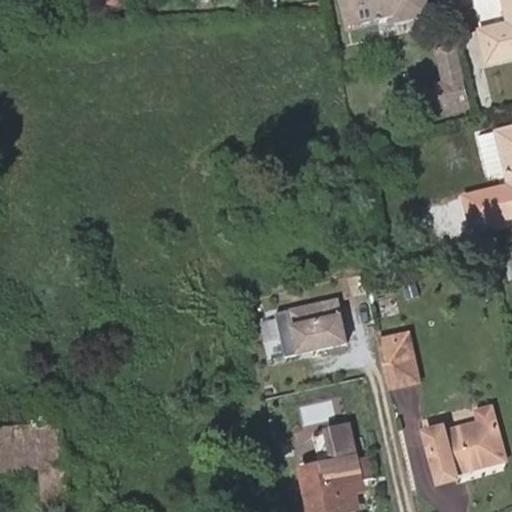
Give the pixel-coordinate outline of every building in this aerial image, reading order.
[(342,0),(348,24),(395,14),(397,22),(428,15),(427,8),(424,0),(342,0)] [(481,31),(488,63),(511,57),(511,0),(503,0),(509,24),(481,31)] [(445,85),(460,81),(452,47),(437,50),(445,85)] [(442,106),(464,101),(460,81),(445,85),(438,86),(442,106)] [(473,228),(511,218),(511,129),(498,134),(478,139),(488,178),(508,173),(511,185),(465,198),(473,228)] [(334,301),(272,315),(282,359),(345,344),(334,301)] [(376,341),(387,390),(416,383),(405,334),(376,341)] [(458,480),(456,475),(505,461),(492,410),(477,414),(480,423),(445,433),(443,428),(425,433),(439,485),(458,480)] [(62,425),(0,430),(0,459),(1,471),(42,467),(46,502),(69,500),(68,493),(66,466),(62,425)] [(362,492),(348,427),(313,435),(320,467),(302,471),(311,511),(343,511),(359,508),(355,494),(362,492)]
